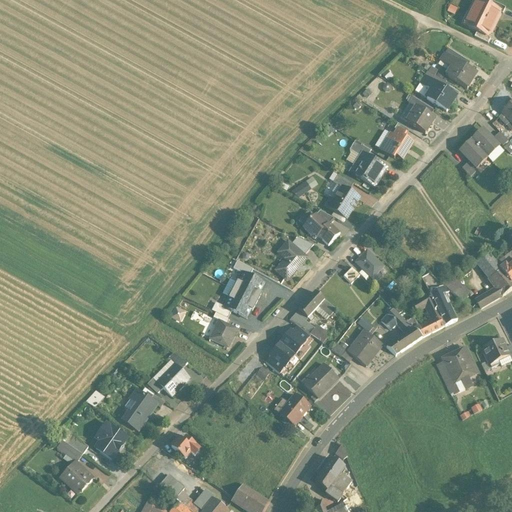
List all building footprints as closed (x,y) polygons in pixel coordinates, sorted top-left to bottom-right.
[(505,9),(492,3),(489,8),(499,13),(502,15),(505,9)] [(489,8),(480,4),(471,15),(493,26),(499,13),(489,8)] [(454,14),(456,8),(449,6),(447,12),(454,14)] [(493,26),(471,15),(468,28),(477,33),(487,38),(493,26)] [(487,38),(477,33),(474,38),(487,45),(490,39),(487,38)] [(467,63),(448,51),(445,56),(464,68),(467,63)] [(464,68),(445,56),(440,63),(452,71),(447,79),(467,91),(477,76),(464,68)] [(449,87),(428,73),(425,78),(446,92),(449,87)] [(446,92),(425,78),(420,86),(432,93),(427,101),(446,114),(456,99),(446,92)] [(432,93),(420,86),(415,93),(427,101),(432,93)] [(434,113),(411,98),(407,104),(409,105),(416,110),(416,109),(431,118),(434,113)] [(400,119),(406,124),(416,110),(409,105),(400,119)] [(511,106),(503,115),(511,123),(511,125),(511,106)] [(431,118),(416,109),(416,110),(406,124),(425,136),(435,121),(431,118)] [(511,123),(503,115),(498,120),(506,128),(511,123)] [(408,133),(397,126),(394,131),(397,133),(405,138),(408,133)] [(405,138),(397,133),(393,139),(390,136),(385,145),(389,147),(384,154),(394,161),(396,157),(402,161),(407,154),(404,152),(409,144),(403,140),(405,138)] [(499,149),(483,133),(472,144),(487,160),(499,149)] [(507,143),(499,135),(494,140),(502,148),(507,143)] [(385,145),(379,141),(375,148),(378,150),(377,150),(384,154),(389,147),(385,145)] [(371,153),(355,143),(349,152),(360,159),(362,155),(367,158),(371,153)] [(487,160),(472,144),(461,155),(476,171),(487,160)] [(511,153),(511,148),(508,145),(503,150),(509,156),(511,153)] [(386,170),(367,158),(362,155),(360,159),(353,169),(358,172),(355,177),(374,189),(386,170)] [(475,174),(467,166),(461,171),(470,179),(475,174)] [(353,186),(338,176),(333,184),(341,190),(342,189),(348,193),(353,186)] [(292,193),(298,199),(317,187),(312,180),(292,193)] [(348,193),(342,189),(341,190),(329,209),(346,220),(359,200),(348,193)] [(333,221),(320,213),(315,217),(326,227),(328,225),(329,226),(333,221)] [(326,227),(315,217),(303,230),(315,241),(317,238),(317,237),(326,227)] [(326,227),(317,237),(317,238),(328,248),(339,236),(329,226),(328,225),(326,227)] [(313,247),(297,239),(291,246),(304,258),(313,247)] [(291,246),(288,243),(281,251),(289,257),(275,273),(287,282),(306,260),(304,258),(291,246)] [(367,253),(356,265),(372,280),(383,269),(367,253)] [(495,264),(487,254),(475,262),(489,280),(500,270),(495,264)] [(511,264),(509,267),(503,258),(495,264),(500,270),(511,284),(511,282),(511,264)] [(253,271),(237,263),(233,270),(242,275),(249,278),(253,271)] [(455,277),(458,281),(471,272),(468,267),(455,277)] [(360,277),(352,269),(348,273),(355,280),(360,277)] [(500,270),(489,280),(496,289),(502,297),(511,290),(511,285),(511,284),(500,270)] [(355,280),(348,273),(343,279),(351,286),(355,280)] [(236,284),(232,291),(256,304),(261,295),(260,295),(264,286),(249,278),(242,275),(237,285),(236,284)] [(442,286),(429,275),(421,279),(430,295),(443,287),(442,286)] [(467,296),(451,279),(442,286),(443,287),(449,293),(458,301),(460,303),(464,299),(467,296)] [(449,305),(445,295),(449,293),(443,287),(430,295),(440,317),(445,327),(457,321),(449,305)] [(496,289),(475,301),(481,309),(502,297),(496,289)] [(229,299),(224,309),(232,313),(247,321),(251,312),(252,313),(256,304),(232,291),(228,299),(229,299)] [(449,293),(445,295),(449,305),(458,301),(449,293)] [(324,302),(315,294),(298,312),(307,320),(318,308),(324,302)] [(430,295),(420,301),(424,309),(426,308),(434,303),(430,295)] [(464,299),(460,303),(466,308),(469,304),(464,299)] [(424,309),(420,301),(412,306),(417,313),(424,309)] [(336,311),(324,302),(318,308),(330,318),(336,311)] [(440,317),(434,303),(426,308),(432,322),(440,317)] [(211,312),(228,321),(232,313),(224,309),(215,305),(211,312)] [(402,319),(393,310),(370,335),(378,342),(396,326),(402,319)] [(228,321),(215,314),(212,320),(218,323),(226,326),(229,321),(228,321)] [(304,324),(294,317),(289,323),(297,328),(299,330),(304,324)] [(418,328),(413,318),(406,323),(414,330),(422,338),(445,327),(440,317),(432,322),(418,328)] [(406,323),(402,319),(396,326),(406,335),(414,330),(406,323)] [(366,329),(369,324),(360,320),(358,325),(366,329)] [(226,326),(218,323),(209,341),(228,350),(237,332),(226,326)] [(314,330),(304,324),(299,330),(309,336),(314,330)] [(329,336),(316,327),(314,330),(309,336),(311,338),(322,346),(329,336)] [(292,335),(304,345),(311,338),(309,336),(299,330),(297,328),(292,335)] [(406,335),(386,349),(395,357),(422,338),(414,330),(406,335)] [(382,347),(364,333),(348,354),(365,368),(382,347)] [(294,358),(304,345),(292,335),(290,334),(280,346),(294,358)] [(501,341),(482,350),(488,362),(491,370),(500,366),(498,363),(509,358),(505,349),(501,341)] [(331,352),(341,358),(346,352),(336,345),(331,352)] [(284,370),(294,358),(280,346),(270,358),(271,359),(284,370)] [(463,350),(442,360),(450,379),(454,386),(455,385),(475,376),(463,350)] [(187,365),(173,355),(168,361),(174,367),(180,372),(187,365)] [(279,376),(284,370),(271,359),(266,365),(279,376)] [(488,362),(481,365),(484,373),(491,370),(488,362)] [(324,366),(304,386),(318,400),(338,380),(324,366)] [(174,367),(157,385),(171,399),(189,381),(180,372),(174,367)] [(256,375),(264,381),(269,375),(261,369),(256,375)] [(248,379),(245,383),(258,392),(260,388),(248,379)] [(450,379),(443,382),(450,396),(458,392),(455,385),(454,386),(450,379)] [(162,392),(153,384),(149,388),(157,396),(162,392)] [(136,392),(129,402),(124,410),(129,413),(122,422),(138,433),(156,408),(157,407),(150,402),(136,392)] [(86,403),(94,409),(104,399),(96,393),(86,403)] [(310,409),(294,396),(279,415),(294,428),(310,409)] [(164,404),(153,397),(150,402),(157,407),(156,408),(160,410),(164,404)] [(480,405),(471,408),(473,414),(482,411),(480,405)] [(126,440),(106,425),(98,436),(103,440),(95,451),(111,462),(126,440)] [(88,449),(73,439),(68,446),(82,457),(88,449)] [(199,452),(186,441),(182,444),(178,441),(171,449),(185,461),(190,455),(194,458),(199,452)] [(82,457),(62,443),(56,451),(75,464),(76,465),(82,457)] [(344,452),(342,446),(335,455),(343,461),(344,452)] [(332,460),(323,473),(335,481),(338,477),(344,468),(332,460)] [(76,465),(75,464),(60,480),(77,497),(93,481),(76,465)] [(335,481),(323,473),(315,484),(327,492),(325,495),(337,503),(342,496),(330,488),(335,481)] [(189,511),(195,505),(181,495),(184,491),(168,477),(159,488),(168,496),(180,506),(187,511),(189,511)] [(335,481),(330,488),(342,496),(347,490),(352,493),(355,489),(350,485),(351,483),(345,479),(344,481),(342,479),(338,477),(335,481)] [(263,511),(269,503),(243,486),(232,502),(247,511),(263,511)] [(207,490),(195,505),(202,511),(204,511),(216,498),(207,490)] [(356,493),(342,502),(345,507),(348,511),(363,503),(356,493)] [(204,511),(227,511),(228,511),(227,511),(229,508),(216,498),(204,511)] [(325,511),(322,500),(316,509),(316,511),(325,511)]
